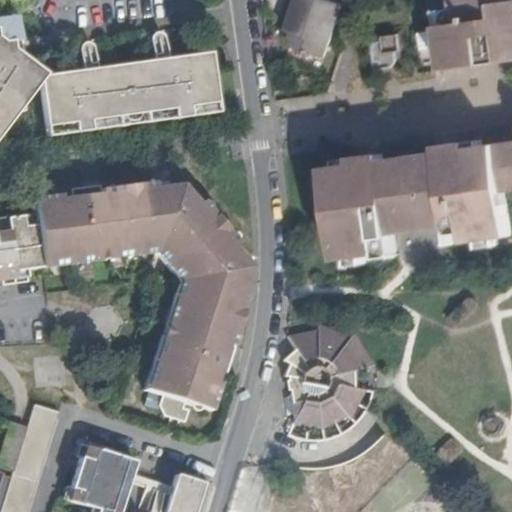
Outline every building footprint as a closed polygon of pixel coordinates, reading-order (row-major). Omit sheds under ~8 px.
[(299,8),(295,23),(291,34),(297,36),(292,49),(326,61),(344,8),(320,0),(294,0),(292,6),(299,8)] [(511,0),(452,0),(454,13),(448,13),(445,19),(446,26),(437,28),(443,75),(511,65),(511,0)] [(288,21),(295,23),(299,8),(292,6),(288,21)] [(0,49),(16,47),(13,23),(0,24),(0,132),(12,118),(9,111),(17,110),(32,91),(8,73),(7,66),(3,66),(0,49)] [(380,36),(380,38),(382,46),(372,48),(372,50),(375,71),(375,75),(383,73),(392,72),(396,69),(396,65),(405,63),(401,34),(380,36)] [(194,76),(192,60),(167,63),(166,57),(158,58),(157,44),(164,43),(164,42),(163,40),(159,37),(155,37),(151,39),(149,43),(153,65),(126,69),(131,71),(133,75),(158,72),(159,80),(168,79),(167,71),(186,68),(187,77),(194,76)] [(382,46),(380,38),(363,41),(365,51),(372,50),(372,48),(382,46)] [(158,58),(166,57),(164,43),(157,44),(158,58)] [(18,62),(16,47),(0,49),(3,66),(7,66),(8,73),(32,91),(40,80),(18,62)] [(118,74),(121,69),(96,73),(92,52),(90,48),(87,47),(83,47),(80,49),(78,52),(78,55),(86,54),(88,68),(81,70),(82,74),(56,78),(58,94),(65,94),(64,85),(83,83),(84,91),(93,89),(92,82),(112,79),(113,87),(118,86),(117,79),(118,74)] [(78,55),(81,70),(88,68),(86,54),(78,55)] [(188,111),(217,107),(211,65),(205,66),(203,57),(192,60),(194,76),(187,77),(186,68),(167,71),(168,79),(159,80),(158,72),(133,75),(131,71),(126,69),(121,69),(118,74),(117,79),(118,86),(113,87),(112,79),(92,82),(93,89),(84,91),(83,83),(64,85),(65,94),(58,94),(56,78),(45,80),(46,88),(39,89),(46,132),(69,129),(70,138),(91,135),(89,126),(116,122),(117,131),(128,130),(128,126),(129,126),(133,125),(135,124),(136,129),(147,127),(145,118),(172,113),(174,123),(190,121),(188,111)] [(384,81),(383,73),(375,75),(375,71),(367,72),(369,83),(384,81)] [(218,116),(217,107),(188,111),(190,121),(218,116)] [(147,127),(174,123),(172,113),(145,118),(147,127)] [(91,135),(117,131),(116,122),(89,126),(91,135)] [(47,141),(70,138),(69,129),(46,132),(47,141)] [(511,194),(511,146),(471,152),(472,162),(441,166),(440,159),(384,166),(385,174),(355,177),(353,168),(324,172),(338,264),(380,258),(381,262),(397,260),(394,236),(449,228),(450,235),(455,238),(465,237),(467,247),(511,240),(505,196),(511,194)] [(472,162),(471,152),(470,147),(439,151),(440,157),(440,159),(441,166),(472,162)] [(352,163),(353,168),(355,177),(385,174),(384,166),(384,164),(383,159),(352,163)] [(60,201),(32,204),(35,224),(41,274),(41,275),(153,260),(178,288),(142,396),(160,402),(157,413),(163,423),(182,430),(187,418),(182,416),(184,410),(209,418),(218,392),(214,390),(217,380),(226,383),(232,366),(219,362),(223,350),(231,353),(248,301),(242,299),(236,297),(238,289),(245,291),(251,273),(234,253),(238,249),(203,207),(198,210),(181,190),(163,192),(164,199),(156,201),(154,194),(154,189),(100,195),(101,205),(88,206),(87,193),(71,195),(72,203),(60,205),(60,201)] [(100,192),(87,193),(88,206),(101,205),(100,195),(100,192)] [(163,192),(154,194),(156,201),(164,199),(163,192)] [(0,283),(1,291),(26,288),(25,276),(41,274),(35,224),(22,226),(22,222),(0,225),(0,283)] [(236,297),(242,299),(245,291),(238,289),(236,297)] [(450,321),(456,327),(478,305),(470,299),(450,321)] [(316,330),(316,333),(346,345),(347,342),(316,330)] [(316,338),(288,343),(294,355),(281,366),(288,370),(282,381),(288,383),(290,397),(287,399),(287,401),(282,402),(285,419),(291,418),(292,424),(291,427),(318,431),(342,420),(345,422),(345,423),(361,395),(353,394),(349,393),(347,377),(352,376),(369,372),(349,341),(347,342),(346,345),(316,333),(316,335),(316,338)] [(351,338),(349,341),(369,372),(372,371),(351,338)] [(219,362),(232,366),(235,354),(231,353),(223,350),(219,362)] [(361,395),(345,423),(347,425),(364,396),(361,395)] [(29,511),(59,418),(33,410),(25,434),(12,478),(10,484),(0,511),(29,511)] [(318,431),(291,427),(289,429),(318,434),(345,422),(342,420),(318,431)] [(493,436),(499,435),(494,428),(499,423),(497,421),(493,420),(489,421),(486,425),(485,430),(489,435),(493,436)] [(0,473),(12,478),(25,434),(10,429),(0,460),(0,473)] [(436,454),(447,464),(462,448),(452,438),(436,454)] [(121,511),(135,469),(87,454),(83,465),(80,464),(70,496),(73,497),(69,508),(81,511),(121,511)] [(0,511),(10,484),(0,480),(0,511)] [(197,511),(204,492),(176,482),(166,511),(197,511)]
